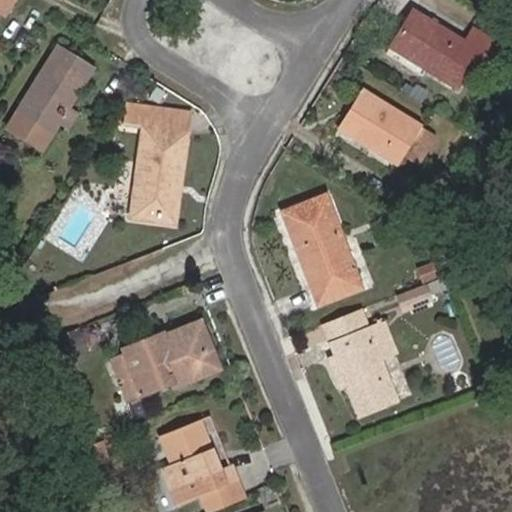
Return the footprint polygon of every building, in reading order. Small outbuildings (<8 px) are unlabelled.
[(0,0),(0,9),(5,13),(13,0),(0,0)] [(477,56),(491,64),(505,44),(472,26),(462,41),(412,10),(393,41),(426,62),(422,67),(457,89),(477,56)] [(393,41),(389,46),(422,67),(426,62),(393,41)] [(58,123),(69,108),(94,71),(57,48),(3,129),(40,151),(58,123)] [(404,154),(420,163),(437,137),(361,91),(338,126),(398,164),(404,154)] [(145,128),(186,135),(188,113),(148,106),(145,128)] [(58,123),(68,130),(79,114),(69,108),(58,123)] [(145,128),(134,209),(174,215),(186,135),(145,128)] [(319,302),(359,287),(325,197),(284,213),(319,302)] [(133,217),(173,222),(174,215),(134,209),(133,217)] [(428,282),(449,273),(442,256),(417,267),(424,283),(428,282)] [(405,311),(434,298),(428,282),(424,283),(398,294),(405,311)] [(210,374),(220,370),(201,321),(166,335),(170,343),(194,334),(210,374)] [(380,358),(395,352),(385,323),(368,329),(380,358)] [(397,399),(380,358),(368,329),(330,343),(335,356),(347,385),(358,415),(397,399)] [(191,382),(210,374),(194,334),(170,343),(166,335),(165,332),(123,349),(125,354),(112,360),(128,402),(171,385),(189,378),(191,382)] [(328,359),(340,388),(347,385),(335,356),(328,359)] [(171,385),(173,390),(191,382),(189,378),(171,385)] [(232,466),(220,471),(201,424),(163,440),(174,467),(165,471),(177,503),(203,493),(237,479),(232,466)] [(210,511),(212,511),(245,499),(237,479),(203,493),(210,511)]
